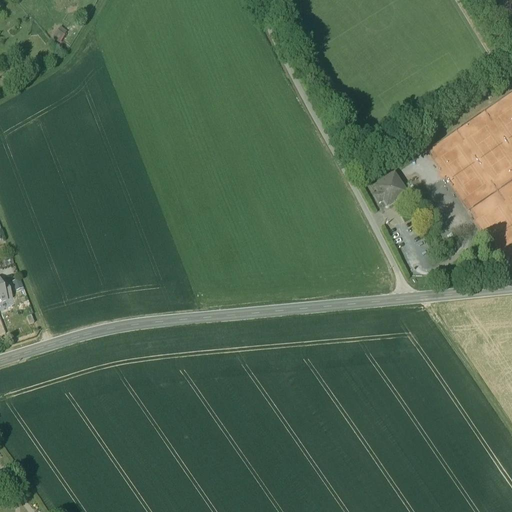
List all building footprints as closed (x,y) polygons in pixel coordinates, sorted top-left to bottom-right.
[(58,25),(50,37),(59,43),(67,31),(58,25)] [(393,177),(376,188),(380,194),(375,197),(378,202),(383,199),(387,205),(398,198),(394,192),(400,188),(393,177)] [(386,208),(376,201),(372,206),(382,214),(386,208)] [(12,283),(14,290),(20,288),(18,281),(12,283)] [(7,285),(1,287),(6,301),(12,299),(7,285)]
